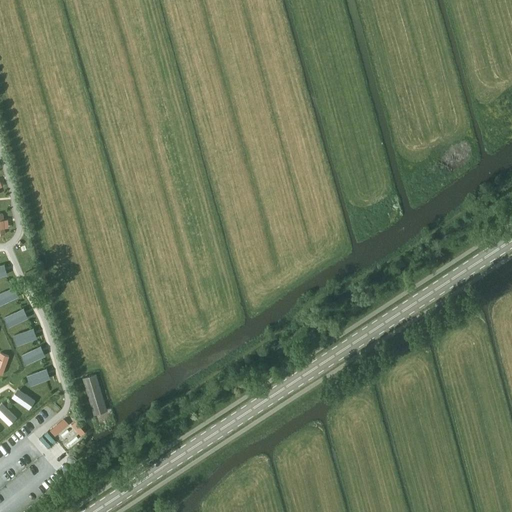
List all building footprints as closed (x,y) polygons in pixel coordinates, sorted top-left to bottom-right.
[(5,291),(0,293),(0,304),(10,300),(9,299),(14,297),(11,289),(10,289),(6,292),(5,291)] [(15,312),(4,317),(9,326),(19,321),(19,320),(24,318),(20,311),(15,313),(15,312)] [(25,331),(14,336),(17,345),(28,341),(28,340),(33,338),(30,330),(25,332),(25,331)] [(32,350),(22,355),(26,364),(37,359),(36,358),(41,356),(37,348),(33,351),(32,350)] [(0,353),(0,373),(2,375),(9,356),(0,353)] [(38,372),(27,376),(30,385),(41,381),(41,380),(46,378),(43,371),(38,372)] [(96,374),(83,378),(92,406),(94,414),(107,411),(104,402),(96,374)] [(20,392),(16,398),(20,401),(19,402),(29,409),(35,401),(25,394),(25,395),(20,392)] [(4,406),(0,410),(0,414),(2,416),(1,417),(10,425),(17,418),(8,409),(8,410),(4,406)] [(76,414),(72,418),(76,423),(80,420),(76,414)]
